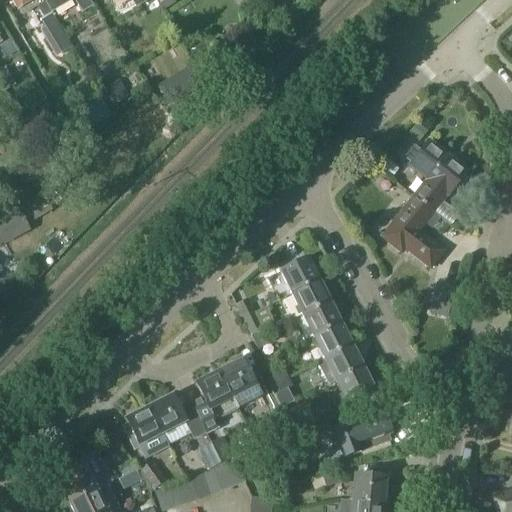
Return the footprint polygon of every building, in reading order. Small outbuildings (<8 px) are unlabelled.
[(12,0),(16,7),(18,6),(23,13),(36,5),(44,18),(41,20),(45,28),(61,55),(73,49),(52,13),(51,12),(44,0),(12,0)] [(44,0),(51,12),(52,11),(62,6),(71,0),(74,0),(81,13),(92,7),(88,0),(44,0)] [(197,76),(174,90),(179,100),(203,86),(197,76)] [(99,93),(109,111),(129,99),(119,81),(99,93)] [(102,101),(84,111),(94,128),(112,118),(102,101)] [(28,133),(37,147),(56,135),(47,121),(28,133)] [(408,135),(414,139),(423,128),(418,123),(408,135)] [(429,142),(420,153),(417,151),(413,151),(408,157),(409,161),(411,163),(409,166),(428,181),(413,199),(432,214),(447,195),(449,197),(468,173),(429,142)] [(42,157),(23,167),(31,180),(49,170),(42,157)] [(56,205),(66,197),(54,183),(50,180),(41,188),(56,205)] [(53,211),(37,185),(15,205),(17,209),(27,226),(53,211)] [(432,214),(413,199),(382,238),(401,253),(405,248),(430,268),(443,252),(417,232),(432,214)] [(27,226),(17,209),(0,216),(0,243),(2,247),(30,232),(27,226)] [(290,296),(318,282),(307,260),(279,274),(290,296)] [(329,303),(318,282),(290,296),(301,317),(329,303)] [(435,298),(448,303),(454,287),(441,282),(435,298)] [(241,320),(254,314),(247,301),(234,307),(241,320)] [(340,325),(329,303),(301,317),(312,339),(340,325)] [(254,314),(241,320),(245,329),(258,323),(254,314)] [(261,330),(258,323),(245,329),(252,343),(255,341),(265,335),(262,329),(261,330)] [(351,347),(340,325),(312,339),(323,361),(351,347)] [(255,341),(252,343),(257,352),(270,346),(265,335),(255,341)] [(328,386),(334,383),(362,369),(351,347),(323,361),(317,364),(328,386)] [(261,400),(255,389),(242,362),(218,374),(232,401),(237,412),(261,400)] [(374,392),(362,369),(334,383),(346,406),(374,392)] [(275,385),(288,379),(284,370),(271,376),(275,385)] [(232,401),(218,374),(194,386),(213,424),(237,412),(232,401)] [(288,379),(275,385),(279,394),(292,388),(288,379)] [(147,410),(160,436),(161,436),(167,447),(187,436),(188,432),(184,424),(185,424),(171,397),(147,410)] [(161,436),(160,436),(147,410),(137,415),(135,412),(127,417),(128,419),(124,421),(126,425),(121,427),(133,452),(138,450),(144,462),(168,450),(167,447),(161,436)] [(294,435),(293,432),(284,415),(272,421),(278,435),(282,441),(294,435)] [(318,429),(314,415),(292,423),(296,437),(318,429)] [(349,424),(331,430),(343,461),(391,443),(389,437),(392,435),(384,415),(355,427),(351,428),(349,424)] [(259,451),(281,441),(274,428),(253,439),(259,451)] [(239,439),(247,456),(258,451),(250,434),(239,439)] [(223,439),(210,445),(221,466),(233,460),(223,439)] [(221,466),(210,445),(198,450),(209,472),(221,466)] [(247,464),(253,479),(293,464),(288,449),(247,464)] [(82,471),(58,483),(69,507),(107,487),(92,458),(79,464),(82,471)] [(134,463),(128,465),(119,470),(123,479),(140,471),(134,463)] [(140,472),(146,481),(154,491),(166,483),(152,464),(140,472)] [(237,464),(225,468),(233,489),(245,485),(237,464)] [(225,468),(213,473),(221,493),(233,489),(225,468)] [(344,481),(340,469),(321,476),(325,488),(344,481)] [(140,471),(123,479),(128,488),(141,482),(142,483),(146,481),(140,472),(140,471)] [(213,473),(201,477),(209,498),(221,493),(213,473)] [(352,491),(351,502),(383,505),(384,493),(387,493),(388,482),(385,482),(385,478),(357,475),(355,492),(352,491)] [(209,498),(201,477),(189,481),(197,502),(209,498)] [(197,502),(189,481),(178,486),(185,506),(197,502)] [(178,486),(166,490),(173,511),(185,506),(178,486)] [(107,488),(107,487),(69,507),(71,511),(114,511),(108,500),(101,504),(96,493),(107,488)] [(169,511),(173,511),(166,490),(153,494),(159,511),(169,511)] [(511,511),(511,495),(497,499),(500,510),(498,511),(511,511)] [(250,500),(249,511),(270,511),(272,501),(250,500)] [(339,511),(382,511),(383,505),(351,502),(351,503),(340,502),(339,511)]
